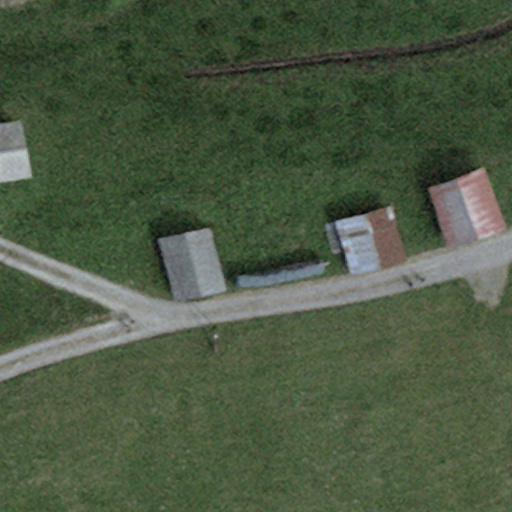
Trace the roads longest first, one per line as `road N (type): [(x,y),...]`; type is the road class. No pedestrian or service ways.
road 1 (track): [(176,317),(353,291),(511,244)]
road 2 (track): [(0,246),(176,317)]
road 3 (track): [(0,370),(176,317)]
